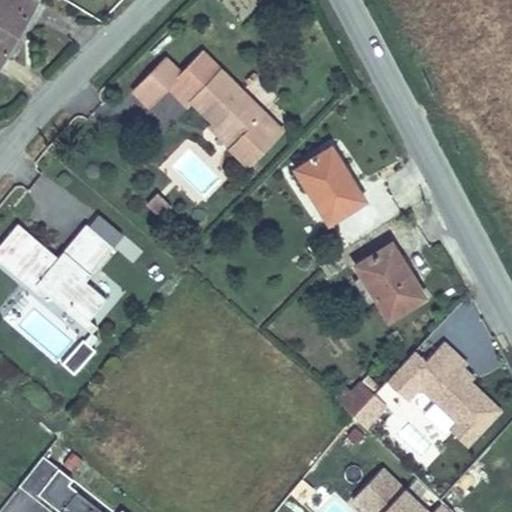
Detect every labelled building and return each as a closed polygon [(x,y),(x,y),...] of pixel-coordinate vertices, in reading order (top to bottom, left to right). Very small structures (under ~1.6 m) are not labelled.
[(0,0),(0,72),(40,0),(39,0),(0,0)] [(285,129),(203,49),(182,71),(167,56),(132,92),(149,108),(167,90),(187,110),(192,105),(212,125),(218,119),(242,142),(233,151),(249,166),(285,129)] [(209,128),(233,151),(242,142),(218,119),(212,125),(209,128)] [(166,165),(202,199),(224,176),(188,142),(166,165)] [(294,169),(329,226),(369,201),(333,144),(294,169)] [(172,206),(158,194),(149,205),(164,217),(172,206)] [(86,279),(114,245),(85,222),(62,250),(68,255),(64,261),(58,256),(11,218),(0,231),(0,254),(30,278),(26,283),(31,287),(38,289),(43,289),(48,285),(83,313),(84,312),(101,291),(86,279)] [(354,266),(390,323),(429,298),(394,241),(354,266)] [(68,255),(62,250),(58,256),(64,261),(68,255)] [(30,278),(0,254),(0,261),(26,283),(30,278)] [(48,285),(43,289),(87,325),(92,319),(84,312),(83,313),(48,285)] [(75,374),(96,349),(81,336),(59,361),(75,374)] [(421,388),(457,422),(449,430),(468,448),(504,410),(472,380),(475,377),(465,367),(469,363),(446,340),(426,361),(415,351),(387,380),(409,401),(421,388)] [(353,416),(375,394),(362,381),(340,403),(353,416)] [(367,429),(388,408),(375,394),(353,416),(367,429)] [(56,463),(43,451),(17,480),(53,511),(56,507),(34,488),(56,463)] [(71,475),(56,463),(34,488),(56,507),(53,511),(52,511),(123,511),(118,508),(114,511),(103,511),(66,480),(71,475)] [(428,511),(426,511),(382,470),(353,502),(363,511),(449,511),(439,501),(428,511)]
